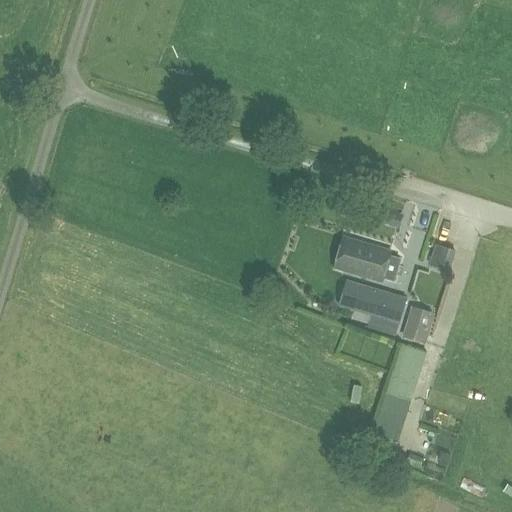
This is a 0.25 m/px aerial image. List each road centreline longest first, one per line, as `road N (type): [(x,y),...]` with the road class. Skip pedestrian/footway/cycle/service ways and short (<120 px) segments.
road 1 (unknown): [(63,95),(511,224)]
road 2 (unclassified): [(0,294),(93,0)]
